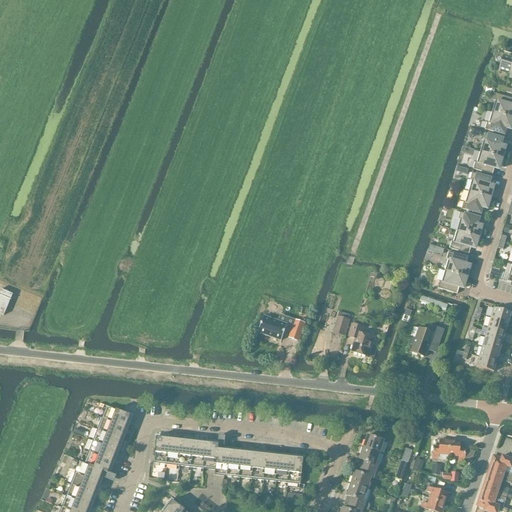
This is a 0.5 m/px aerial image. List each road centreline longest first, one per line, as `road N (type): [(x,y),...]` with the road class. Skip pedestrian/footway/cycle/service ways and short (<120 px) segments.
road 1 (unclassified): [(499,408),(0,350)]
road 2 (track): [(347,270),(443,0)]
road 3 (residential): [(121,511),(146,424),(288,435),(337,452)]
road 4 (residential): [(511,300),(476,290),(511,172)]
